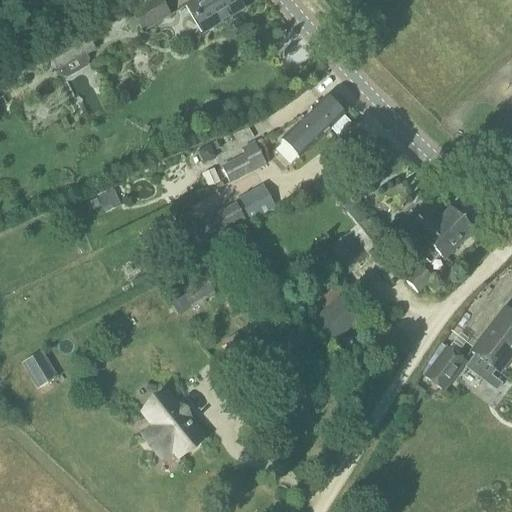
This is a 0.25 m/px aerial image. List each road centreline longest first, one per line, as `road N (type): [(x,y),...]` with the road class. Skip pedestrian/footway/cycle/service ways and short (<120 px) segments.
road 1 (track): [(318,511),(423,338),(511,244)]
road 2 (tertiary): [(511,222),(407,135),(282,0)]
